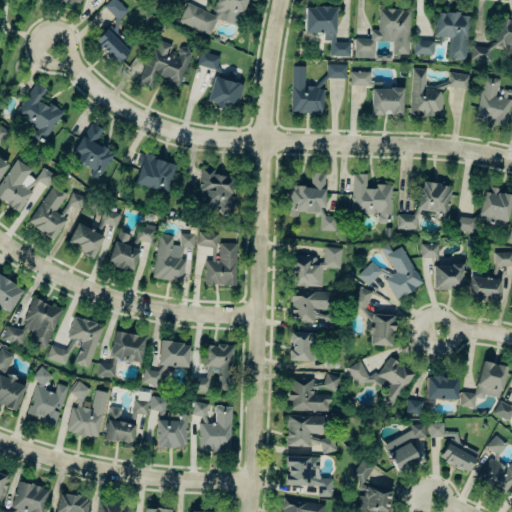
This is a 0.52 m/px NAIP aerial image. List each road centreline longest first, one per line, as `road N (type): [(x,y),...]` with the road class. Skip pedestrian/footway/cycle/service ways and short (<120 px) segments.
road 1 (tertiary): [(280,0),(267,64),(245,511)]
road 2 (residential): [(55,49),(133,112),(197,137),(442,148),(511,160)]
road 3 (residential): [(255,318),(117,300),(0,240)]
road 4 (residential): [(251,482),(87,468),(0,440)]
